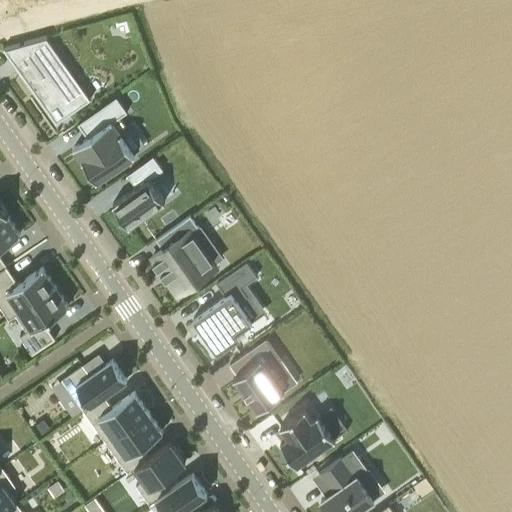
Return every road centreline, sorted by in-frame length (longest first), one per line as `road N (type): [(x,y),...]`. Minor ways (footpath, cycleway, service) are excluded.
road 1 (residential): [(0,126),(270,511)]
road 2 (track): [(0,32),(137,0)]
